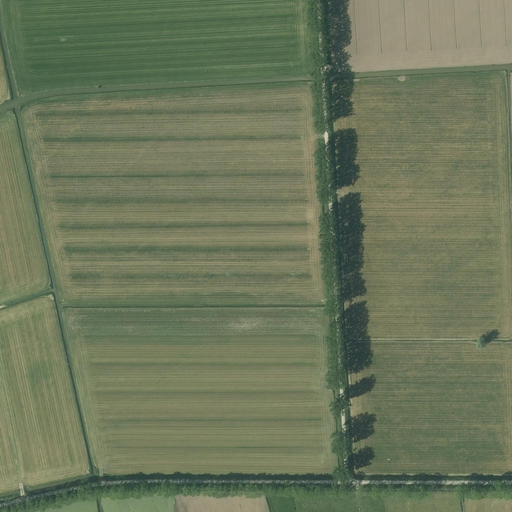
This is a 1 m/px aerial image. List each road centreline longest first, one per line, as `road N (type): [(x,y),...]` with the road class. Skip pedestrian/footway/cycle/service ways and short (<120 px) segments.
road 1 (unclassified): [(347,481),(318,0)]
road 2 (unclassified): [(0,505),(112,482),(347,481)]
road 3 (unclassified): [(347,481),(511,482)]
